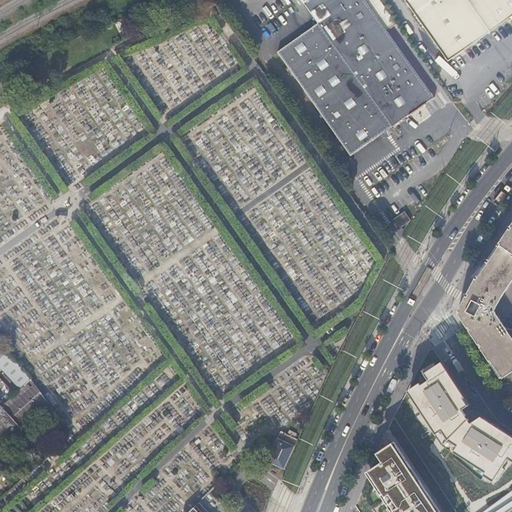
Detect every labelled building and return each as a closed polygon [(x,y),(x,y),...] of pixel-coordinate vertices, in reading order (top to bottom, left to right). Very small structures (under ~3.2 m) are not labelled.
[(318,24),(278,53),(351,156),(376,138),(411,113),(434,97),(365,0),(308,0),(304,3),(318,24)] [(469,47),(491,32),(468,0),(405,0),(449,61),(469,47)] [(511,0),(468,0),(491,32),(511,18),(511,16),(511,0)] [(111,97),(110,134),(127,134),(127,121),(115,121),(116,97),(111,97)] [(405,211),(393,220),(399,229),(411,219),(405,211)] [(511,227),(476,280),(460,313),(504,379),(511,373),(511,227)] [(0,450),(50,404),(33,381),(0,344),(0,366),(20,388),(2,405),(0,402),(0,450)] [(423,366),(427,372),(440,362),(437,357),(423,366)] [(511,435),(476,412),(442,361),(440,362),(427,372),(424,373),(429,380),(422,385),(421,382),(419,383),(449,428),(454,425),(456,429),(453,434),(500,464),(504,464),(508,457),(511,459),(511,435)] [(108,364),(108,383),(116,383),(116,364),(108,364)] [(416,378),(419,383),(421,382),(422,385),(429,380),(424,373),(416,378)] [(266,462),(284,470),(298,440),(293,438),(286,435),(280,432),(266,462)] [(438,511),(399,452),(393,443),(378,453),(383,461),(367,472),(392,511),(438,511)] [(206,496),(188,511),(192,511),(198,506),(207,498),(206,496)] [(220,511),(218,509),(207,498),(198,506),(192,511),(220,511)] [(21,499),(12,508),(16,511),(25,511),(29,509),(21,499)]
